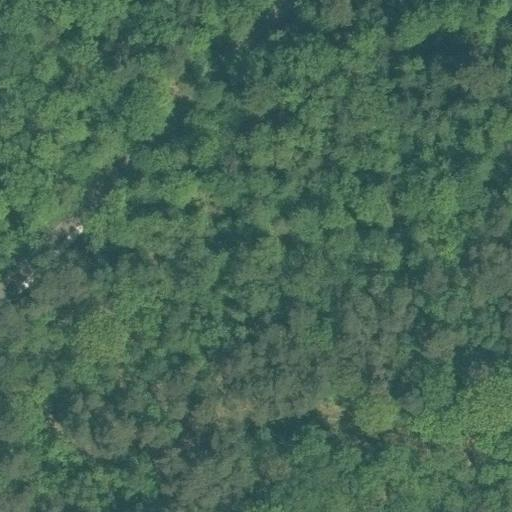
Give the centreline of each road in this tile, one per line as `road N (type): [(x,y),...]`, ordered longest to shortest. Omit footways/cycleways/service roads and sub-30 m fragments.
road 1 (track): [(0,389),(89,459),(124,460),(248,415),(296,415),(511,459)]
road 2 (unclassified): [(0,295),(303,0)]
